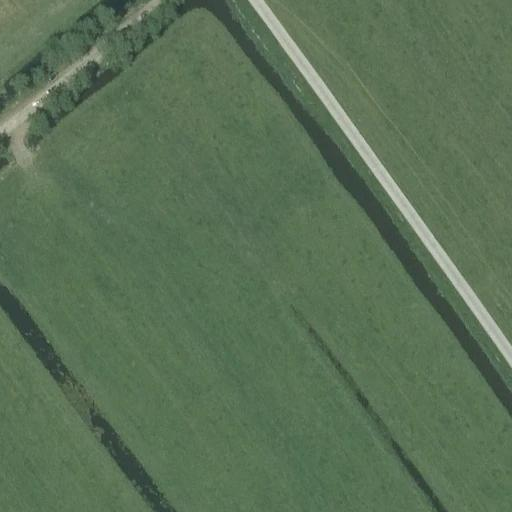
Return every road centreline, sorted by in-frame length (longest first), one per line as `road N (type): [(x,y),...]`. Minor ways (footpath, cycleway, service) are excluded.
road 1 (track): [(252,0),(511,367)]
road 2 (track): [(0,135),(159,0)]
